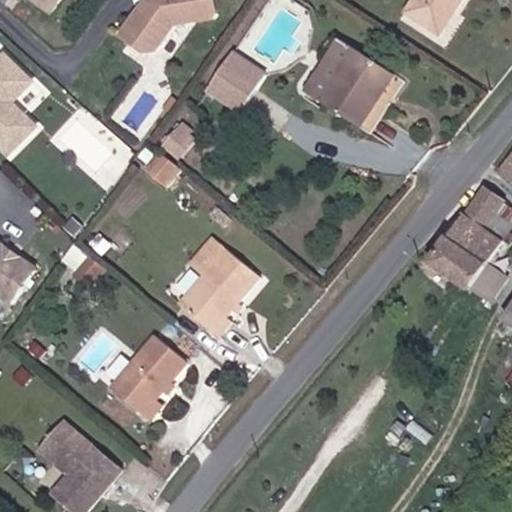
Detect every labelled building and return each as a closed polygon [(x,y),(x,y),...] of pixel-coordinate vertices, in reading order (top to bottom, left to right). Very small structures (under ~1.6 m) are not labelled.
[(136,0),(119,27),(145,43),(165,15),(212,7),(215,3),(214,0),(136,0)] [(414,0),(406,14),(437,34),(452,10),(460,15),(470,0),(414,0)] [(360,127),(395,73),(344,38),(308,91),(360,127)] [(232,105),(258,69),(226,46),(200,82),(232,105)] [(0,145),(25,119),(0,96),(0,95),(20,73),(0,54),(0,145)] [(195,160),(205,131),(179,122),(169,151),(195,160)] [(511,137),(491,160),(511,176),(511,137)] [(158,180),(172,162),(153,145),(138,162),(158,180)] [(424,254),(444,267),(473,227),(496,193),(473,180),(424,254)] [(473,227),(444,267),(467,282),(494,241),(473,227)] [(200,278),(222,251),(207,239),(185,266),(200,278)] [(0,242),(0,293),(6,297),(29,263),(0,242)] [(77,244),(66,262),(98,282),(109,265),(77,244)] [(257,279),(222,251),(200,278),(179,305),(221,342),(233,326),(224,318),(257,279)] [(511,288),(496,308),(511,320),(511,288)] [(185,366),(151,337),(109,391),(149,425),(161,410),(155,405),(185,366)] [(60,417),(36,445),(65,471),(45,493),(67,511),(76,511),(83,504),(77,499),(92,480),(100,488),(119,468),(60,417)]
